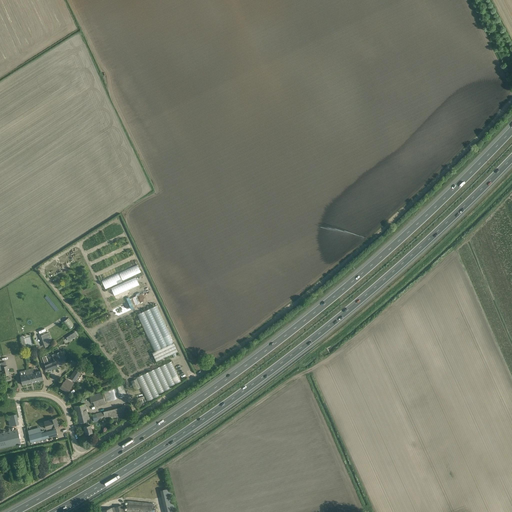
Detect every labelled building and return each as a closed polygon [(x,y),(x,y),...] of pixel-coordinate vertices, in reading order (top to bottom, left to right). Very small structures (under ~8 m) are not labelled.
[(138,265),(102,280),(105,288),(142,273),(138,265)] [(114,296),(139,285),(136,278),(112,289),(114,296)] [(147,297),(152,295),(150,290),(135,296),(136,299),(143,296),(144,299),(147,297)] [(63,322),(69,330),(75,326),(69,318),(63,322)] [(46,334),(41,336),(45,347),(50,345),(46,334)] [(178,351),(174,342),(173,343),(154,352),(152,353),(156,361),(178,351)] [(62,361),(61,358),(65,357),(63,353),(60,354),(59,353),(52,356),(54,360),(57,359),(59,363),(62,361)] [(45,365),(45,366),(47,371),(57,367),(54,361),(45,365)] [(173,361),(137,375),(147,401),(160,396),(158,393),(170,388),(169,386),(181,381),(173,361)] [(3,376),(10,375),(7,365),(4,366),(4,363),(0,363),(0,369),(2,369),(3,376)] [(75,369),(70,378),(75,381),(80,373),(82,369),(77,367),(75,370),(75,369)] [(33,378),(34,382),(43,380),(41,371),(34,373),(33,368),(28,369),(30,379),(33,378)] [(20,376),(21,380),(22,385),(34,382),(33,378),(30,379),(28,369),(25,370),(26,374),(20,376)] [(67,392),(70,388),(71,386),(67,384),(69,381),(66,379),(64,382),(60,387),(67,392)] [(130,381),(135,390),(140,388),(136,379),(130,381)] [(76,390),(79,394),(80,395),(83,392),(82,391),(84,389),(81,386),(76,390)] [(118,387),(102,392),(89,396),(91,402),(93,401),(95,407),(106,403),(105,401),(120,396),(118,387)] [(92,433),(85,403),(74,406),(78,423),(86,422),(87,426),(84,426),(86,434),(92,433)] [(103,412),(105,420),(126,414),(126,412),(132,411),(131,410),(130,406),(125,408),(124,407),(124,406),(103,412)] [(7,416),(10,426),(19,424),(16,414),(7,416)] [(46,429),(52,428),(58,426),(56,418),(49,420),(44,422),(46,429)] [(41,433),(40,429),(37,430),(38,433),(29,435),(31,442),(57,435),(56,429),(47,432),(41,433)] [(0,448),(21,444),(17,430),(0,433),(0,448)] [(163,489),(160,490),(165,511),(174,511),(175,511),(169,488),(163,489)]
